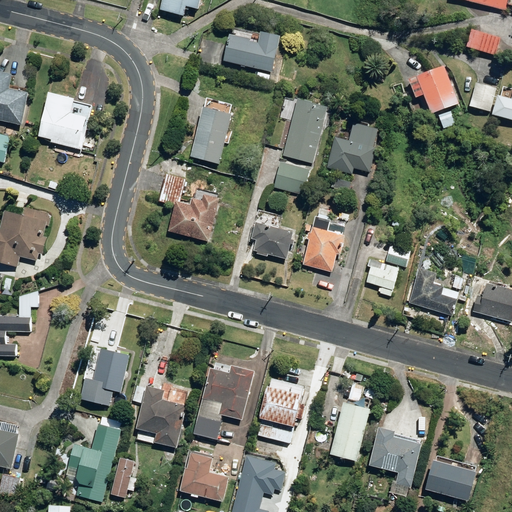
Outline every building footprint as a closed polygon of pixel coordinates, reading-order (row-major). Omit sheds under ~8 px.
[(165,0),(162,11),(186,18),(189,7),(201,10),(203,0),(165,0)] [(468,0),(508,11),(510,0),(468,0)] [(469,48),(496,56),(502,38),(474,30),(469,48)] [(226,61),(274,73),(283,37),(264,33),(261,44),(252,42),(253,40),(232,35),(226,61)] [(428,96),(435,116),(461,106),(446,68),(411,81),(419,99),(428,96)] [(0,120),(24,126),(30,95),(12,90),(15,76),(0,72),(0,120)] [(472,107),(492,112),(498,88),(478,83),(472,107)] [(53,143),(82,150),(94,107),(52,96),(41,138),(53,141),(53,143)] [(496,116),(511,120),(511,99),(501,97),(496,116)] [(284,155),(314,164),(330,108),(300,99),(284,155)] [(192,158),(221,166),(235,115),(206,107),(192,158)] [(328,168),(354,175),(356,169),(373,173),(379,149),(377,149),(382,132),(357,125),(352,141),(336,137),(328,168)] [(0,162),(5,164),(11,138),(0,134),(0,162)] [(275,188),(305,196),(312,171),(282,162),(275,188)] [(171,232),(211,243),(223,200),(207,195),(206,202),(196,199),(194,206),(182,203),(188,180),(167,175),(160,201),(178,206),(171,232)] [(231,185),(240,188),(243,180),(233,177),(231,185)] [(360,182),(337,177),(335,189),(357,194),(360,182)] [(0,262),(19,268),(21,257),(38,262),(40,255),(44,256),(49,238),(45,237),(48,226),(50,227),(52,217),(50,216),(50,215),(27,208),(24,217),(7,212),(2,232),(0,231),(0,262)] [(256,252),(289,260),(296,234),(258,224),(254,240),(258,241),(256,252)] [(305,266),(334,273),(339,255),(344,256),(349,237),(315,228),(305,266)] [(386,260),(406,267),(411,250),(391,245),(386,260)] [(381,292),(391,295),(399,266),(370,258),(368,265),(371,266),(367,281),(382,286),(381,292)] [(463,271),(470,273),(473,262),(465,260),(463,271)] [(409,301),(452,314),(457,298),(442,293),(445,284),(435,282),(438,271),(420,266),(409,301)] [(460,289),(468,291),(471,280),(463,278),(460,289)] [(5,289),(11,291),(14,281),(7,279),(5,289)] [(474,310),(511,319),(511,287),(488,281),(484,295),(478,294),(474,310)] [(0,356),(18,357),(18,346),(7,346),(8,333),(32,333),(32,308),(40,308),(40,291),(21,297),(21,318),(0,317),(0,356)] [(82,400),(88,402),(86,406),(100,410),(101,405),(111,408),(114,392),(123,395),(133,356),(104,349),(96,382),(87,379),(82,400)] [(206,400),(224,404),(221,416),(245,422),(258,373),(236,367),(234,374),(214,369),(206,400)] [(258,434),(290,442),(302,393),(271,385),(258,434)] [(157,444),(179,450),(190,407),(166,401),(168,393),(150,388),(140,430),(159,435),(157,444)] [(331,453),(357,460),(371,407),(344,401),(331,453)] [(219,442),(224,423),(200,417),(196,435),(219,442)] [(78,496),(104,503),(123,432),(101,425),(94,451),(88,449),(80,481),(82,483),(78,496)] [(397,482),(412,486),(423,442),(395,435),(397,430),(380,425),(370,464),(399,472),(397,482)] [(0,431),(0,467),(13,470),(20,435),(0,431)] [(195,449),(213,453),(215,444),(198,440),(195,449)] [(183,493),(226,504),(232,479),(212,474),(216,461),(195,456),(191,472),(188,471),(183,493)] [(426,488),(470,499),(478,470),(434,458),(426,488)] [(113,496),(127,499),(136,463),(122,460),(113,496)] [(36,483),(47,484),(48,476),(37,474),(36,483)] [(0,495),(18,499),(21,479),(4,475),(0,495)] [(511,511),(511,499),(496,495),(491,511),(511,511)] [(115,509),(122,510),(125,503),(117,501),(115,509)]
